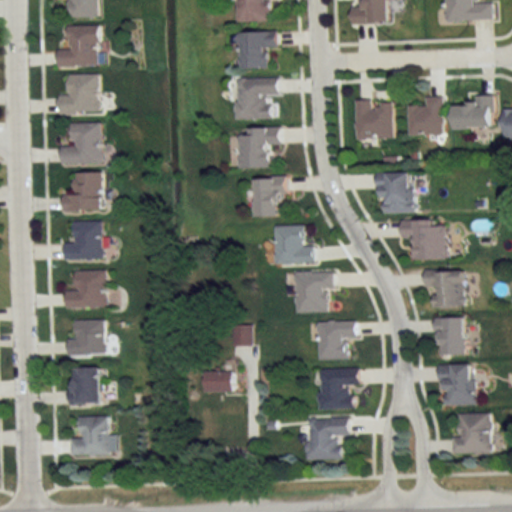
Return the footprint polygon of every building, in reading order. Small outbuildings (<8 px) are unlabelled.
[(71,0),(71,17),(99,17),(99,0),(71,0)] [(237,0),(238,22),(270,22),(269,0),(237,0)] [(352,6),(353,24),(392,24),(391,0),(366,0),(366,6),(352,6)] [(445,0),(446,22),(494,21),(494,3),(478,3),(477,0),(445,0)] [(59,67),(101,67),(100,26),(69,26),(70,50),(59,50),(59,67)] [(241,33),(242,70),(269,69),(268,48),(279,48),(279,32),(241,33)] [(100,74),(70,75),(70,96),(60,96),(61,115),(101,114),(100,74)] [(273,119),(272,96),(281,96),(280,79),(238,80),(239,120),(273,119)] [(494,129),(494,96),(477,96),(477,106),(455,106),(455,129),(494,129)] [(444,97),(427,97),(427,107),(411,107),(411,136),(444,136),(444,97)] [(357,139),(394,139),(394,102),(357,102),(357,139)] [(103,123),(73,123),(73,146),(62,146),(62,164),(103,164),(103,123)] [(241,169),(274,168),(274,146),(283,146),(283,129),(240,130),(241,169)] [(103,173),(75,173),(75,195),(64,195),(64,211),(103,211),(103,173)] [(378,200),(385,200),(385,213),(415,213),(415,173),(378,173),(378,200)] [(256,179),(256,217),(280,217),(280,194),(287,194),(287,179),(256,179)] [(415,261),(449,260),(448,220),(402,221),(403,239),(415,239),(415,261)] [(66,243),(66,259),(104,259),(104,221),(74,221),(74,243),(66,243)] [(277,226),(277,264),(315,263),(315,246),(304,247),(304,226),(277,226)] [(466,307),(465,270),(426,271),(426,288),(434,288),(435,308),(466,307)] [(68,309),(108,308),(108,271),(77,271),(77,291),(67,291),(68,309)] [(297,312),(328,312),(329,289),(335,289),(335,272),(297,272),(297,312)] [(437,319),(438,357),(467,356),(466,318),(437,319)] [(106,355),(105,320),(76,321),(76,339),(68,339),(69,356),(106,355)] [(358,321),(320,322),(320,360),(349,359),(348,338),(358,338),(358,321)] [(252,326),(235,326),(235,345),(252,345),(252,326)] [(441,365),(441,405),(478,405),(478,365),(441,365)] [(101,369),(72,369),(72,405),(101,405),(101,369)] [(321,410),(356,410),(356,386),(361,386),(361,369),(320,369),(321,410)] [(205,393),(235,393),(235,372),(205,372),(205,393)] [(453,437),(453,455),(493,455),(492,414),(460,414),(460,437),(453,437)] [(72,455),(110,455),(110,417),(81,417),(81,439),(72,439),(72,455)] [(309,460),(342,460),(342,437),(351,436),(351,419),(309,419),(309,460)]
